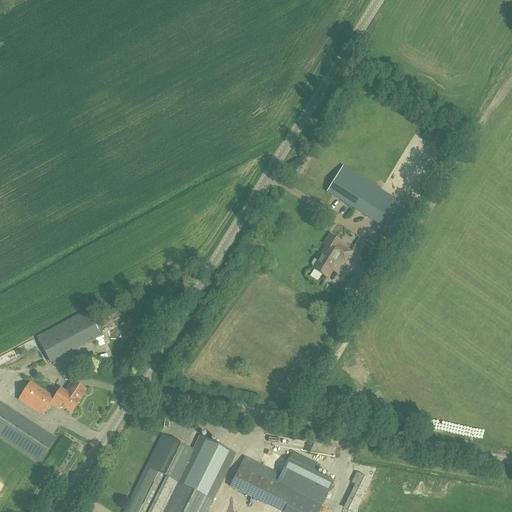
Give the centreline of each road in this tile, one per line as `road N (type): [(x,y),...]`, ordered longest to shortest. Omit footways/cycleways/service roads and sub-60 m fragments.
road 1 (unclassified): [(134,389),(378,0)]
road 2 (unclassified): [(511,459),(134,389)]
road 3 (unclassified): [(54,511),(134,389)]
